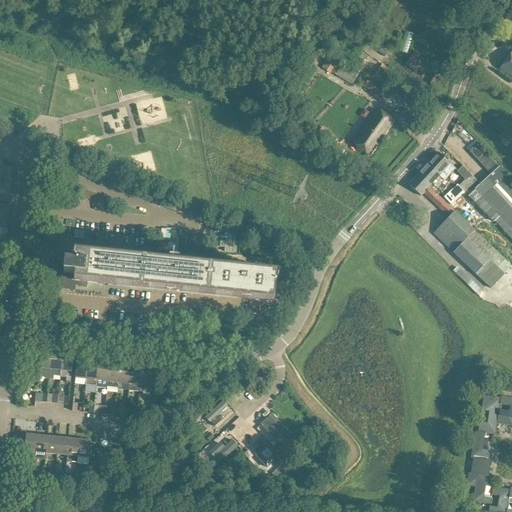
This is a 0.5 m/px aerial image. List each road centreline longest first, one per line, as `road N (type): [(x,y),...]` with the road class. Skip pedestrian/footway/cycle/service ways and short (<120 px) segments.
road 1 (unclassified): [(95,511),(107,484),(199,388),(284,342),(332,249),(434,136),(471,77),(487,0)]
road 2 (residential): [(48,330),(169,342),(172,311),(51,299)]
road 3 (residential): [(60,212),(65,174),(199,228),(196,260)]
road 4 (residential): [(196,260),(56,245)]
road 5 (residential): [(137,425),(1,410)]
